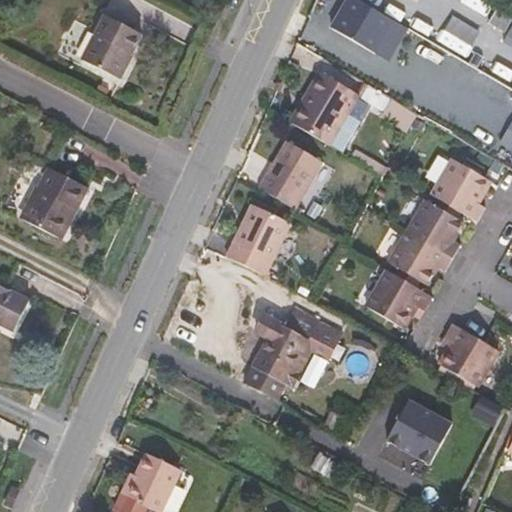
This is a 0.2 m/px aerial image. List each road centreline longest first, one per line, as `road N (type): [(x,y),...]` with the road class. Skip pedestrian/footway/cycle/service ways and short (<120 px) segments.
road 1 (tertiary): [(279,0),(47,511)]
road 2 (unknown): [(270,19),(511,143)]
road 3 (unknown): [(203,168),(0,65)]
road 4 (unknown): [(140,308),(0,234)]
